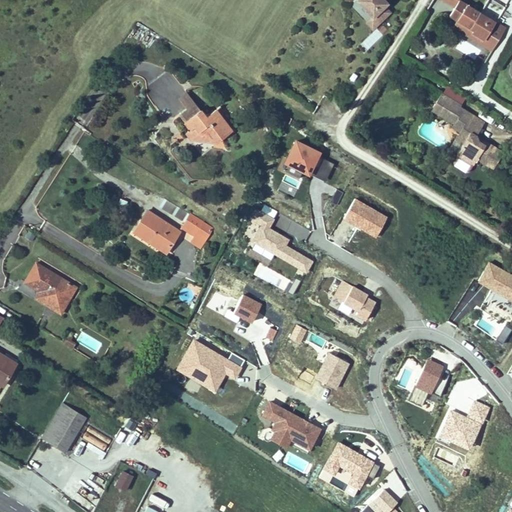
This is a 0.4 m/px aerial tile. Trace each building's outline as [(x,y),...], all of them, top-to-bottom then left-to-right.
[(391,11),(385,5),(388,3),(385,0),(354,0),(370,16),(371,15),(379,23),(391,11)] [(505,27),(479,12),(482,8),(476,4),(474,8),(460,0),(457,0),(453,8),(448,15),(456,20),(472,29),(470,32),(494,46),(505,27)] [(372,29),(379,23),(371,15),(370,16),(364,21),(372,29)] [(470,32),(472,29),(456,20),(452,27),(491,51),(494,46),(470,32)] [(203,108),(211,102),(203,91),(195,97),(203,108)] [(484,123),(469,114),(460,108),(462,106),(440,92),(430,110),(445,119),(443,123),(458,132),(458,133),(465,138),(462,144),(457,153),(475,164),(479,158),(495,168),(505,151),(487,140),(484,145),(477,140),(476,135),(477,134),(484,123)] [(203,108),(195,114),(205,128),(211,124),(223,140),(233,133),(237,139),(248,131),(232,109),(222,116),(211,102),(203,108)] [(211,124),(205,128),(201,131),(223,140),(211,124)] [(233,133),(223,140),(231,143),(237,139),(233,133)] [(465,138),(458,133),(454,139),(462,144),(465,138)] [(484,145),(487,140),(477,134),(476,135),(477,140),(484,145)] [(290,165),(287,172),(300,179),(303,171),(305,167),(311,170),(313,166),(319,169),(324,159),(319,156),(320,153),(297,141),(286,162),(290,165)] [(457,153),(455,156),(473,168),(475,164),(457,153)] [(335,164),(324,159),(319,169),(313,166),(311,170),(305,167),(303,171),(309,174),(326,182),(335,164)] [(331,202),(337,205),(343,196),(336,192),(331,202)] [(356,199),(344,218),(377,238),(389,218),(356,199)] [(266,205),(261,212),(274,220),(279,212),(266,205)] [(263,226),(254,241),(256,243),(275,254),(307,272),(313,262),(286,246),(289,240),(283,237),(282,239),(278,236),(279,234),(270,229),(275,220),(274,220),(261,212),(259,211),(254,220),(263,226)] [(193,233),(162,214),(148,235),(175,252),(179,247),(184,250),(193,233)] [(228,228),(205,214),(197,228),(210,236),(207,242),(216,247),(228,228)] [(272,261),(275,254),(256,243),(253,249),(272,261)] [(179,247),(175,252),(180,255),(184,250),(179,247)] [(511,273),(492,262),(481,280),(494,288),(492,291),(495,293),(492,299),(511,310),(511,273)] [(85,284),(50,263),(38,285),(52,294),(48,301),(59,307),(61,303),(70,309),(85,284)] [(368,295),(344,281),(335,297),(368,316),(376,303),(367,297),(368,295)] [(288,292),(293,295),(300,285),(294,282),(288,292)] [(61,303),(59,307),(74,316),(91,287),(85,284),(70,309),(61,303)] [(263,306),(245,296),(236,313),(254,323),(263,306)] [(0,322),(0,328),(13,337),(23,321),(7,312),(0,322)] [(78,344),(95,350),(99,341),(82,334),(78,344)] [(197,341),(181,368),(192,375),(195,368),(210,377),(206,383),(217,390),(225,376),(223,375),(225,371),(227,372),(237,377),(242,368),(229,361),(197,341)] [(31,371),(0,352),(0,393),(13,402),(31,371)] [(234,353),(229,361),(242,368),(246,361),(234,353)] [(335,391),(350,364),(330,353),(316,380),(335,391)] [(428,359),(427,361),(441,368),(442,366),(428,359)] [(439,396),(450,372),(441,368),(427,361),(416,385),(439,396)] [(210,377),(195,368),(192,375),(206,383),(210,377)] [(422,407),(425,401),(411,395),(409,400),(422,407)] [(310,448),(321,428),(311,423),(310,426),(304,423),(305,420),(271,401),(264,414),(277,421),(273,428),(310,448)] [(88,417),(62,402),(40,439),(67,455),(88,417)] [(480,424),(465,417),(464,420),(458,417),(460,415),(451,410),(440,434),(449,439),(451,434),(471,444),(480,424)] [(89,425),(82,437),(104,451),(112,439),(89,425)] [(293,445),(308,452),(310,448),(273,428),(271,432),(270,431),(266,432),(265,435),(265,439),(269,441),(272,440),(273,439),(287,446),(293,445)] [(440,434),(438,439),(449,444),(451,440),(469,448),(471,444),(451,434),(449,439),(440,434)] [(124,470),(116,485),(126,490),(134,476),(124,470)] [(398,511),(397,510),(399,508),(394,502),(396,500),(388,493),(369,511),(398,511)]
